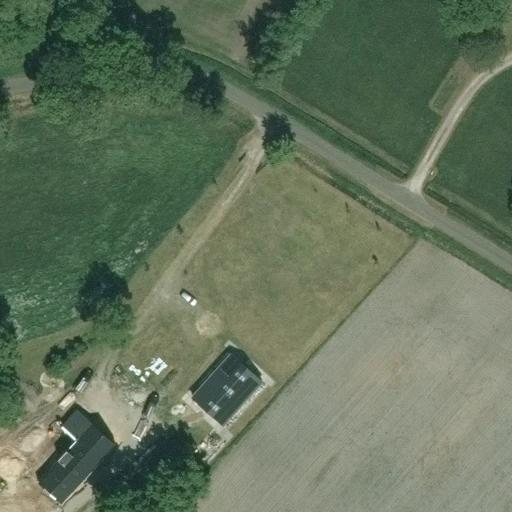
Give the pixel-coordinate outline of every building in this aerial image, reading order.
[(295,344),(266,318),(250,336),(279,362),(295,344)] [(185,333),(178,340),(157,321),(124,358),(141,373),(130,386),(149,403),(199,345),(185,333)] [(232,355),(193,399),(222,425),(262,381),(232,355)] [(132,438),(144,426),(123,403),(111,415),(132,438)] [(73,439),(36,481),(37,482),(38,481),(60,500),(58,501),(60,502),(113,443),(112,442),(107,448),(84,428),(90,422),(74,408),(58,426),(73,439)]
